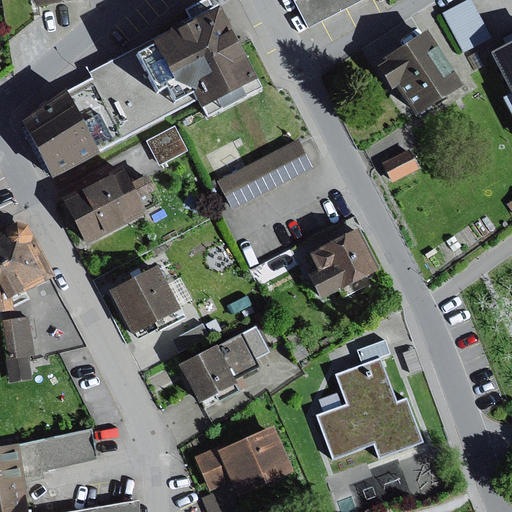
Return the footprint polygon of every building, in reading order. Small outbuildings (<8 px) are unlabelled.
[(39,0),(41,11),(94,2),(94,0),(39,0)] [(370,0),(294,0),(311,31),(370,0)] [(472,0),(444,15),(466,55),(493,40),(472,0)] [(168,97),(178,92),(186,108),(202,100),(210,115),(262,88),(231,29),(220,8),(215,11),(209,1),(188,12),(193,22),(178,30),(174,40),(146,55),(168,97)] [(174,40),(178,30),(92,73),(95,82),(71,96),(102,153),(186,108),(178,92),(168,97),(146,55),(174,40)] [(428,34),(379,68),(399,97),(404,94),(423,121),(467,90),(428,34)] [(511,49),(498,57),(511,84),(511,98),(507,101),(511,110),(511,49)] [(477,53),(468,57),(475,71),(484,66),(477,53)] [(71,96),(24,122),(57,182),(104,156),(102,153),(71,96)] [(174,128),(147,143),(160,167),(187,152),(174,128)] [(300,141),(219,183),(234,211),(314,169),(300,141)] [(412,152),(385,164),(393,182),(420,171),(412,152)] [(129,173),(69,203),(91,246),(150,216),(148,212),(163,204),(149,178),(135,185),(129,173)] [(22,227),(0,238),(0,317),(21,314),(18,305),(31,298),(29,295),(57,281),(37,248),(39,239),(33,229),(22,227)] [(381,272),(360,232),(313,256),(321,272),(312,277),(325,301),(381,272)] [(162,268),(113,294),(136,337),(185,312),(162,268)] [(269,312),(256,317),(263,331),(275,325),(269,312)] [(30,318),(3,321),(11,383),(33,380),(29,355),(35,354),(30,318)] [(203,325),(172,340),(179,353),(209,338),(203,325)] [(257,327),(243,334),(257,360),(271,353),(257,327)] [(243,334),(181,367),(203,407),(243,385),(240,379),(261,368),(257,360),(243,334)] [(387,342),(359,352),(365,367),(392,356),(387,342)] [(303,343),(291,349),(298,362),(309,356),(303,343)] [(415,351),(404,355),(412,377),(424,372),(415,351)] [(383,363),(340,380),(351,408),(344,411),(326,418),(319,421),(336,466),(378,450),(383,464),(427,447),(410,404),(400,408),(383,363)] [(326,418),(344,411),(338,395),(320,401),(326,418)] [(229,444),(197,459),(211,490),(234,480),(242,497),(297,473),(277,428),(231,449),(229,444)] [(93,430),(22,445),(29,485),(45,481),(45,474),(97,461),(93,430)] [(22,445),(0,449),(0,511),(33,511),(29,485),(22,445)] [(221,511),(214,495),(203,500),(207,511),(221,511)] [(74,511),(141,511),(142,501),(74,511)]
